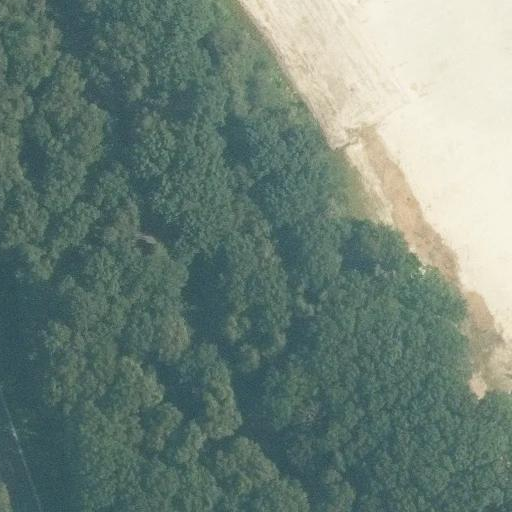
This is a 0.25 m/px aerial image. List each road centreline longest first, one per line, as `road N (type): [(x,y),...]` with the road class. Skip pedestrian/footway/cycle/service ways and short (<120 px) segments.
road 1 (unclassified): [(323,511),(216,339),(50,0)]
road 2 (unknown): [(160,511),(127,424),(120,364),(83,288),(0,57)]
road 3 (unknown): [(511,333),(454,194),(341,0)]
